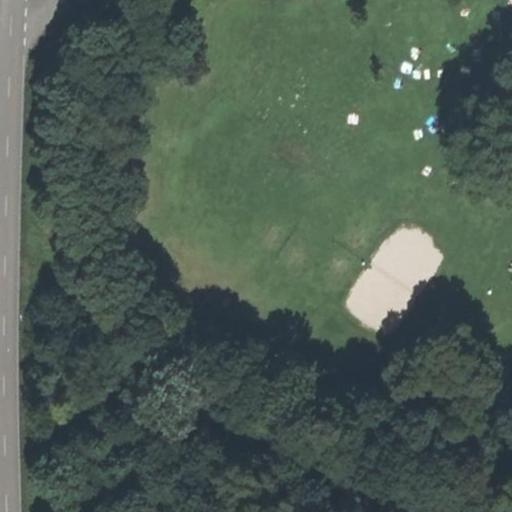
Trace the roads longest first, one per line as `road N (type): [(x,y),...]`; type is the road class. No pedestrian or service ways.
road 1 (tertiary): [(11,511),(5,329),(12,0)]
road 2 (track): [(57,0),(40,237),(66,276)]
